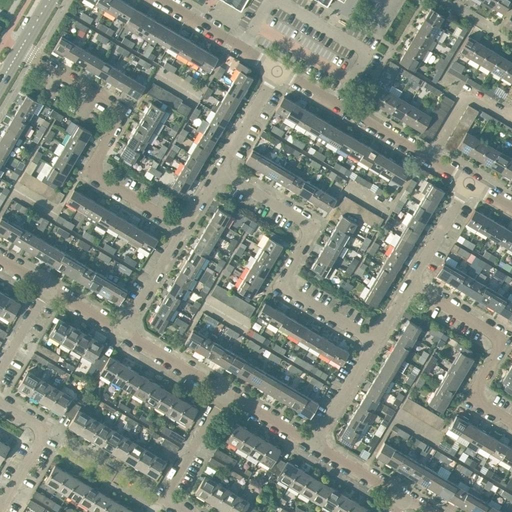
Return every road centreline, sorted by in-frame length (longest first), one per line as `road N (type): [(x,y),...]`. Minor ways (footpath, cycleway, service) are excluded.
road 1 (residential): [(184,228),(87,172),(125,107),(21,47)]
road 2 (unclassified): [(377,341),(277,287),(312,223),(217,172)]
road 3 (residential): [(511,424),(469,400),(501,344),(406,290)]
road 4 (residential): [(425,159),(277,71)]
road 5 (residential): [(188,511),(161,495),(225,390)]
road 6 (residential): [(277,71),(156,0)]
road 7 (residential): [(425,159),(467,89),(511,114)]
road 8 (residential): [(0,504),(42,434),(0,408)]
road 9 (residential): [(406,290),(466,183)]
road 10 (residential): [(317,447),(377,341)]
